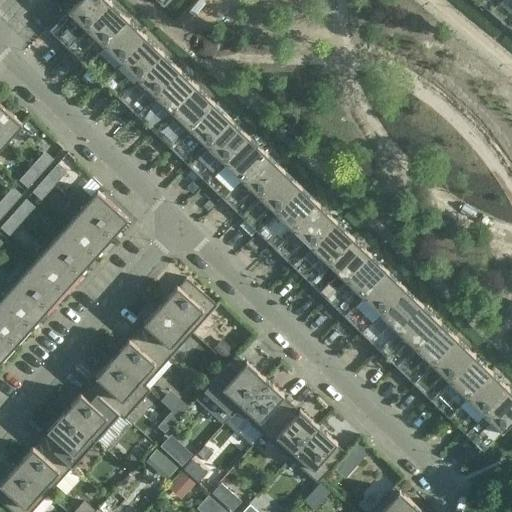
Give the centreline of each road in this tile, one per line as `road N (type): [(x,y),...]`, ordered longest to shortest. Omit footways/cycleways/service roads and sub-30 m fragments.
road 1 (residential): [(181,223),(443,480),(445,511)]
road 2 (residential): [(181,223),(0,429)]
road 3 (residential): [(0,51),(181,223)]
